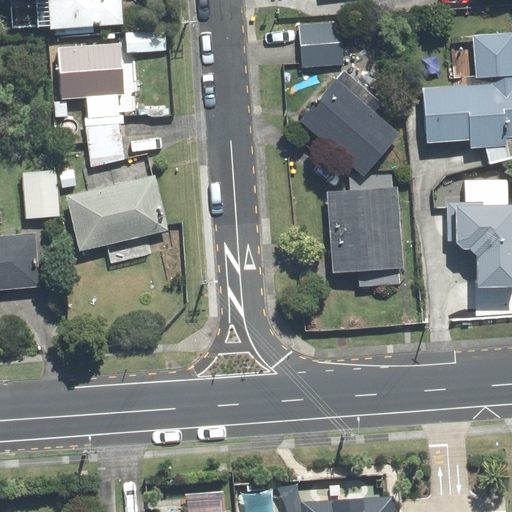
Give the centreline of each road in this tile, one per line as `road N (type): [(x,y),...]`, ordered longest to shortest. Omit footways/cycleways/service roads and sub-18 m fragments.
road 1 (residential): [(221,0),(238,240),(253,314),(281,362),(331,398)]
road 2 (tertiary): [(0,423),(331,398)]
road 3 (tertiary): [(331,398),(511,385)]
